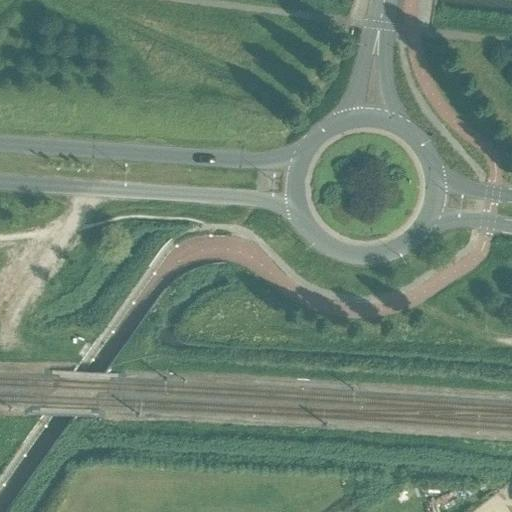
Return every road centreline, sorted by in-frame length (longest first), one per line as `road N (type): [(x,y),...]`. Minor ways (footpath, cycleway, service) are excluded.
road 1 (secondary): [(301,163),(0,143)]
road 2 (secondary): [(0,181),(298,201)]
road 3 (secondary): [(298,201),(319,239),(359,256),(402,247),(430,214)]
